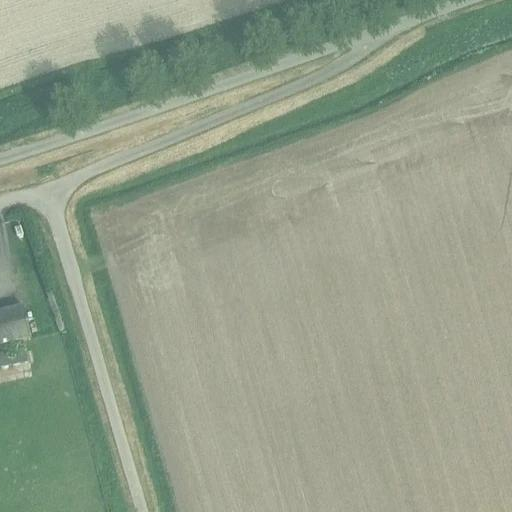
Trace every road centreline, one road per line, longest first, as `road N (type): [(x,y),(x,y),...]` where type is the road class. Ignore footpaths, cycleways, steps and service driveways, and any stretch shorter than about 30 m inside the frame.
road 1 (unclassified): [(394,31),(0,155)]
road 2 (unclassified): [(46,191),(324,81),(394,31)]
road 3 (unclassified): [(139,511),(46,191)]
